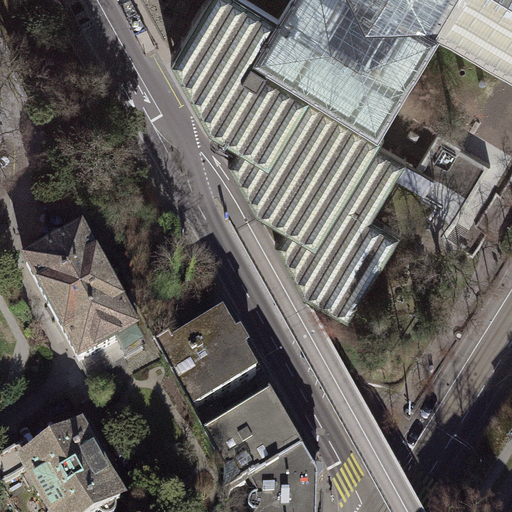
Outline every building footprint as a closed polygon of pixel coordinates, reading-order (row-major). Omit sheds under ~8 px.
[(511,0),(200,0),(167,55),(205,124),(234,141),(224,158),(239,185),(252,208),(281,226),(271,242),(299,293),(344,320),(396,233),(368,216),(402,158),(374,141),(380,130),(373,127),(431,30),(505,74),(511,78),(511,0)] [(511,169),(511,78),(505,74),(460,149),(433,133),(412,168),(442,186),(432,202),(437,205),(427,221),(446,232),(466,199),(473,203),(477,195),(486,201),(501,176),(506,179),(511,169)] [(144,348),(80,234),(24,266),(88,380),(144,348)] [(255,373),(221,312),(172,339),(169,334),(155,341),(194,416),(197,415),(195,405),(255,373)] [(302,458),(270,396),(199,431),(221,474),(220,496),(302,458)] [(107,511),(128,499),(80,422),(18,461),(49,511),(107,511)] [(316,511),(318,484),(302,458),(220,496),(219,511),(316,511)]
